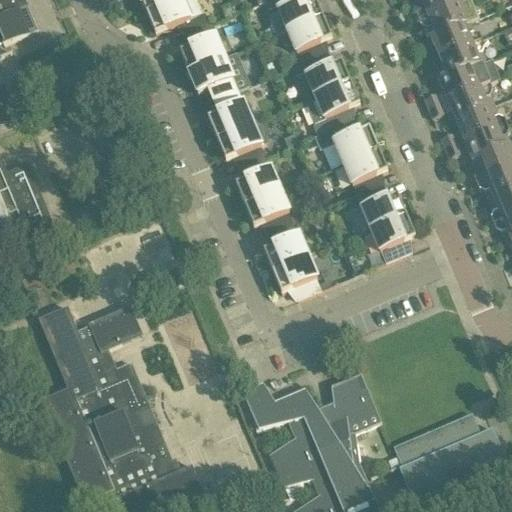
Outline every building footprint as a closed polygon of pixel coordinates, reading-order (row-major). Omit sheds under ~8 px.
[(0,0),(0,62),(3,61),(0,53),(0,49),(4,48),(5,50),(38,36),(22,0),(0,0)] [(138,0),(147,18),(181,4),(179,0),(138,0)] [(300,0),(282,0),(267,7),(270,13),(277,10),(288,37),(323,22),(314,1),(303,5),(300,0)] [(419,0),(414,2),(423,23),(462,7),(458,0),(419,0)] [(181,4),(147,18),(156,40),(181,29),(186,41),(210,31),(205,19),(190,25),(181,4)] [(462,7),(423,23),(431,43),(470,27),(462,7)] [(231,8),(222,11),(227,22),(235,18),(231,8)] [(323,22),(288,37),(297,58),(332,44),(323,22)] [(470,27),(431,43),(440,63),(482,45),(480,39),(474,37),(470,27)] [(191,52),(180,57),(189,79),(224,64),(210,31),(186,41),(191,52)] [(440,63),(448,82),(449,83),(479,71),(487,68),(482,56),(485,50),(482,45),(440,63)] [(224,64),(189,79),(198,100),(209,95),(214,107),(238,97),(224,64)] [(342,67),(307,81),(316,103),(351,88),(342,67)] [(448,82),(439,86),(448,107),(491,89),(489,83),(483,81),(479,71),(449,83),(448,82)] [(351,88),(316,103),(330,136),(354,126),(349,115),(360,110),(351,88)] [(491,89),(448,107),(456,127),(495,111),(491,100),(494,95),(491,89)] [(93,100),(91,95),(90,94),(80,98),(83,104),(93,100)] [(219,119),(208,123),(217,145),(257,128),(244,95),(238,97),(214,107),(219,119)] [(438,100),(425,105),(430,114),(442,109),(438,100)] [(289,108),(296,125),(307,120),(300,103),(289,108)] [(442,109),(430,114),(434,124),(446,119),(442,109)] [(495,111),(456,127),(465,147),(508,129),(506,123),(499,121),(495,111)] [(354,126),(330,136),(344,170),(379,155),(370,133),(359,138),(354,126)] [(259,127),(257,128),(217,145),(226,166),(237,162),(242,173),(266,163),(261,152),(267,149),(266,135),(264,129),(259,127)] [(508,129),(465,147),(473,167),(511,151),(508,141),(510,135),(508,129)] [(454,140),(442,145),(446,155),(458,150),(454,140)] [(458,150),(446,155),(450,164),(462,159),(458,150)] [(511,151),(473,167),(481,187),(511,173),(511,151)] [(379,155),(344,170),(358,203),(382,193),(377,181),(388,176),(379,155)] [(0,160),(0,254),(16,248),(21,259),(59,243),(27,168),(7,177),(0,160)] [(247,185),(236,190),(245,211),(279,197),(266,163),(242,173),(247,185)] [(511,173),(481,187),(489,207),(511,197),(511,173)] [(382,193),(358,203),(372,236),(407,221),(398,200),(386,204),(382,193)] [(279,197),(245,211),(254,233),(265,228),(270,240),(293,230),(279,197)] [(511,197),(489,207),(497,226),(511,220),(511,197)] [(511,220),(497,226),(506,248),(511,246),(511,245),(511,244),(511,220)] [(407,221),(372,236),(386,269),(410,259),(405,247),(416,243),(407,221)] [(275,251),(264,256),(273,278),(307,263),(293,230),(270,240),(275,251)] [(354,233),(360,252),(371,249),(365,230),(354,233)] [(307,263),(273,278),(282,299),(293,294),(298,306),(321,296),(307,263)] [(177,276),(168,280),(172,289),(182,285),(177,276)] [(67,312),(38,325),(39,326),(41,325),(69,394),(41,405),(42,407),(44,406),(85,505),(83,506),(84,508),(107,498),(110,505),(100,509),(100,511),(172,511),(202,499),(203,501),(205,501),(192,471),(177,477),(176,474),(180,473),(176,464),(172,465),(144,399),(139,401),(126,370),(116,375),(108,355),(142,341),(130,312),(129,312),(130,314),(91,331),(90,329),(88,329),(89,331),(77,336),(67,312)] [(264,389),(243,398),(259,436),(290,428),(296,443),(269,460),(283,493),(314,485),(320,501),(301,511),(378,511),(359,467),(355,439),(381,428),(362,381),(331,393),(334,414),(321,419),(306,396),(276,408),(264,389)] [(472,419),(393,452),(402,472),(399,473),(414,508),(507,469),(492,433),(481,438),(472,419)]
